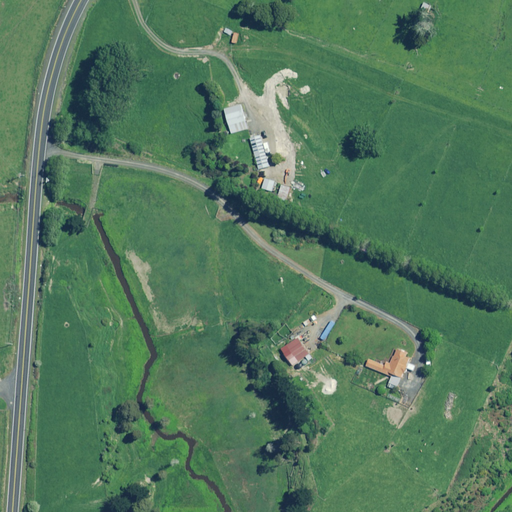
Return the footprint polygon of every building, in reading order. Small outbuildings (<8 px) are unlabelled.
[(232,31),(225,27),(223,32),(230,36),(232,31)] [(242,104),(225,109),(232,134),(249,129),(242,104)] [(269,154),(268,150),(265,151),(261,135),(250,138),(259,170),(270,167),(267,155),(269,154)] [(286,168),(286,160),(275,160),(275,167),(282,168),(282,171),(289,171),(289,168),(286,168)] [(276,181),(265,178),(264,180),(261,179),(260,182),(263,183),(262,189),(273,192),(276,181)] [(292,198),(295,188),(281,184),(277,202),(286,204),(288,197),(292,198)] [(298,362),(306,357),(307,358),(306,359),(308,362),(313,359),(299,337),(287,345),(288,347),(285,349),(287,352),(290,350),(298,362)] [(368,358),(365,366),(391,377),(389,383),(391,384),(389,387),(395,390),(396,386),(398,387),(400,380),(401,381),(406,368),(414,371),(416,365),(409,362),(410,358),(406,357),(408,352),(396,348),(390,363),(386,361),(385,365),(368,358)]
